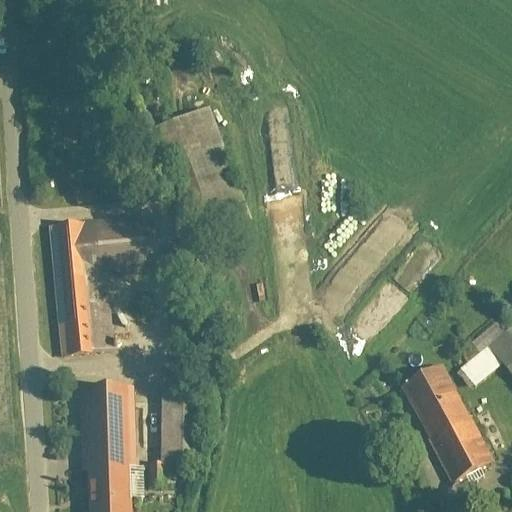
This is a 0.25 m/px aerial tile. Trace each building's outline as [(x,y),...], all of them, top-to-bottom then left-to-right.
[(207,118),(153,140),(197,249),(251,227),(207,118)] [(144,280),(141,229),(52,235),(60,366),(112,362),(107,283),(144,280)] [(511,330),(505,324),(478,349),(511,385),(511,330)] [(449,368),(398,397),(452,492),(503,463),(449,368)] [(165,387),(161,469),(200,471),(204,389),(165,387)] [(82,398),(86,511),(139,511),(136,396),(82,398)] [(150,472),(149,494),(166,495),(167,473),(150,472)] [(14,511),(2,494),(0,495),(0,511),(14,511)]
